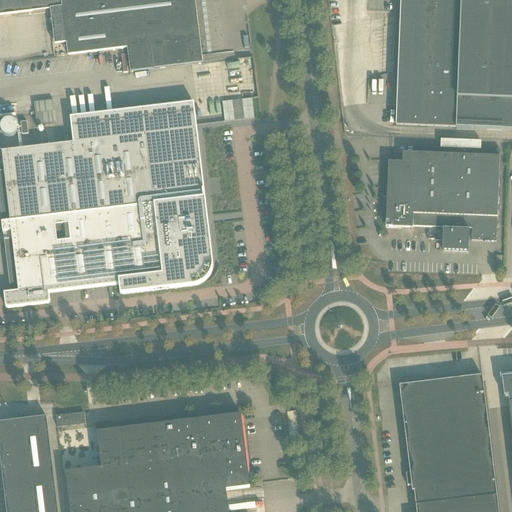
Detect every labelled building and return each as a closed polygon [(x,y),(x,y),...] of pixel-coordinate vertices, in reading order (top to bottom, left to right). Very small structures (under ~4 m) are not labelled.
[(0,0),(0,16),(50,9),(62,8),(66,44),(68,56),(129,49),(132,73),(203,64),(198,28),(194,0),(0,0)] [(511,0),(400,0),(396,127),(511,131),(511,0)] [(252,98),(242,99),(244,118),(254,116),(252,98)] [(53,99),(33,103),(37,124),(53,122),(51,111),(55,111),(53,99)] [(224,121),(234,121),(235,113),(227,113),(227,101),(224,101),(224,121)] [(73,144),(2,153),(4,173),(10,223),(1,224),(2,233),(5,233),(6,241),(12,240),(18,293),(4,295),(5,307),(5,308),(6,309),(7,309),(7,310),(8,310),(47,305),(48,305),(49,304),(49,303),(49,302),(49,295),(119,286),(120,294),(120,295),(121,296),(122,296),(123,296),(193,288),(197,287),(201,285),(205,283),(208,280),(210,276),(212,272),(213,267),(212,263),(195,112),(71,127),(73,144)] [(1,136),(17,135),(16,119),(0,120),(1,136)] [(468,231),(468,229),(472,230),(471,242),(496,243),(500,151),(481,150),(481,142),(441,140),(441,149),(413,148),(413,154),(403,154),(402,166),(390,166),(389,190),(385,190),(385,198),(389,198),(388,226),(461,229),(461,231),(443,231),(442,252),(467,253),(468,231)] [(511,375),(500,376),(503,389),(504,397),(508,397),(511,432),(511,375)] [(498,511),(483,387),(482,377),(419,385),(419,381),(406,382),(407,386),(399,387),(410,474),(406,474),(408,487),(411,486),(412,492),(414,492),(416,511),(498,511)] [(290,437),(298,436),(295,409),(286,410),(290,437)] [(85,425),(84,414),(73,415),(74,426),(85,425)] [(228,511),(226,492),(250,489),(241,416),(97,434),(101,471),(65,475),(69,511),(228,511)] [(57,511),(46,418),(14,422),(14,424),(0,425),(0,441),(1,454),(0,453),(0,458),(6,511),(57,511)]
